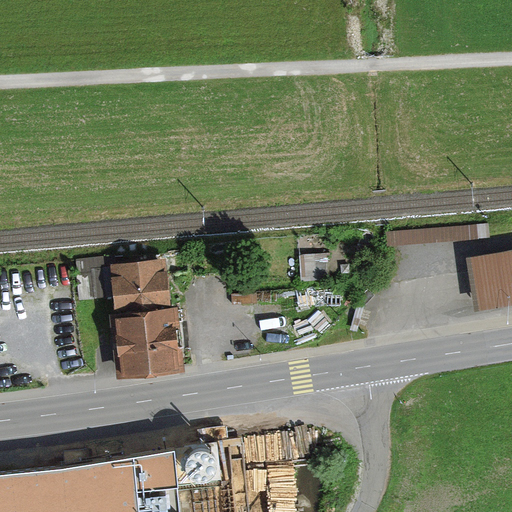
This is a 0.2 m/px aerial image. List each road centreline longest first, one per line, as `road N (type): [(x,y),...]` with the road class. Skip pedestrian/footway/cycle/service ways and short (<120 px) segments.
road 1 (track): [(0,81),(511,57)]
road 2 (primary): [(0,420),(368,366)]
road 3 (residential): [(363,511),(377,468),(368,366)]
road 4 (primary): [(368,366),(511,344)]
